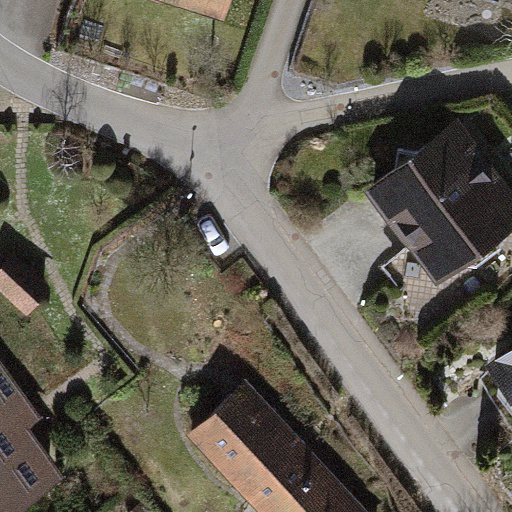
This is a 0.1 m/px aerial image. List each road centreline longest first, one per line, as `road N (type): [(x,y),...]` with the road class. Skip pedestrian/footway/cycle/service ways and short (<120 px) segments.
road 1 (residential): [(464,511),(199,151)]
road 2 (residential): [(511,74),(263,122)]
road 3 (residential): [(199,151),(0,59)]
road 4 (residential): [(290,0),(266,73),(263,122)]
